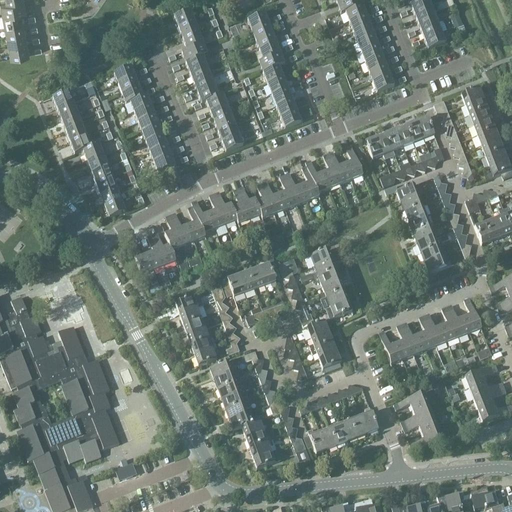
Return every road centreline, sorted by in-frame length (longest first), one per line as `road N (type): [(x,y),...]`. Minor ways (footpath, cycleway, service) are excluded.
road 1 (residential): [(399,476),(221,485),(90,249)]
road 2 (residential): [(337,127),(422,97),(384,0)]
road 3 (residential): [(365,377),(355,343),(361,335),(480,288)]
road 4 (residential): [(207,181),(337,127)]
road 5 (residential): [(337,127),(282,0)]
road 6 (residential): [(90,249),(207,181)]
road 7 (residential): [(207,181),(155,59)]
